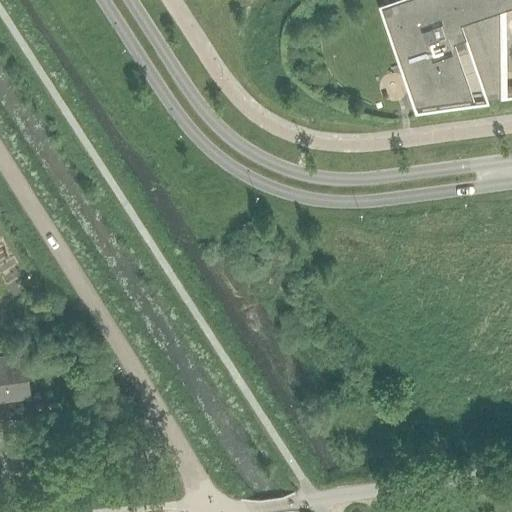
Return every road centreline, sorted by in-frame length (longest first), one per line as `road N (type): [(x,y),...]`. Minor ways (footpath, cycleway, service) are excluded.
road 1 (secondary): [(103,0),(185,127),(220,164),(263,191),(307,208),(360,214),(511,195)]
road 2 (secondary): [(511,171),(366,190),(276,171),(211,122),(128,0)]
road 3 (track): [(221,511),(0,163)]
road 4 (residential): [(237,511),(511,473)]
